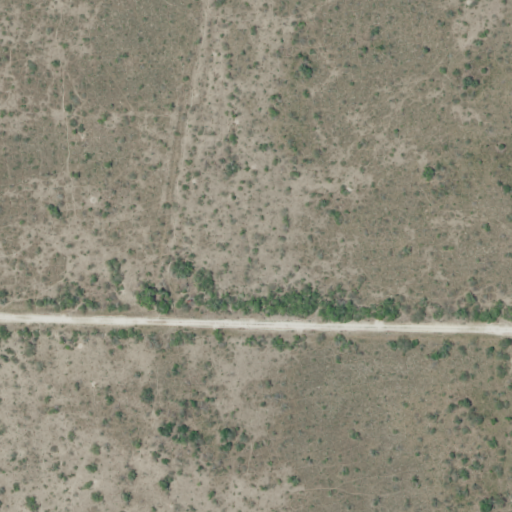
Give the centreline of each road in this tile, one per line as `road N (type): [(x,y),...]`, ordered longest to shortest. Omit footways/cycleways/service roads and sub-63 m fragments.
road 1 (track): [(502,350),(499,511),(502,350),(478,335),(0,313)]
road 2 (track): [(160,326),(211,0)]
